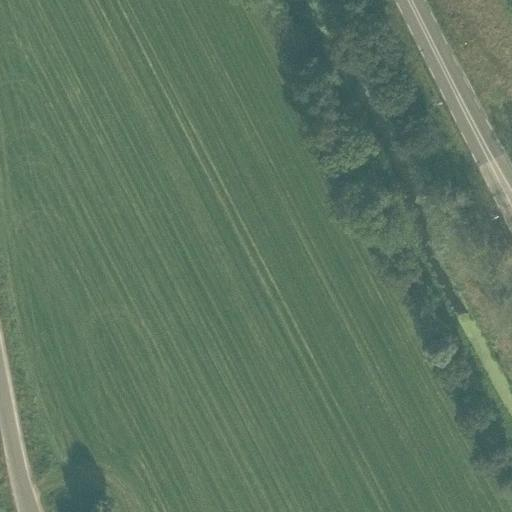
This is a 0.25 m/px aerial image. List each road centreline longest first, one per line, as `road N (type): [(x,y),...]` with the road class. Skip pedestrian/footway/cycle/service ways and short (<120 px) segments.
road 1 (primary): [(511,193),(414,0)]
road 2 (unclassified): [(34,511),(0,392)]
